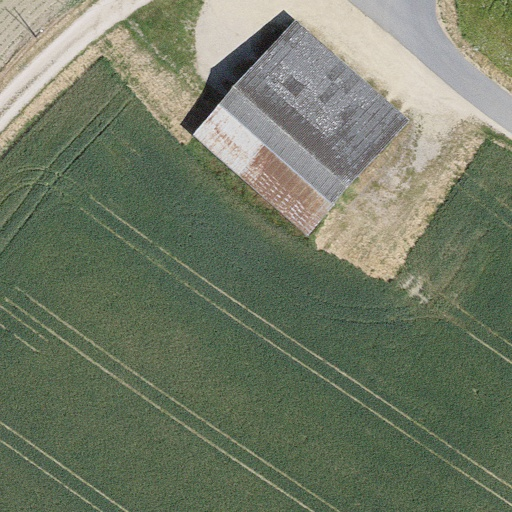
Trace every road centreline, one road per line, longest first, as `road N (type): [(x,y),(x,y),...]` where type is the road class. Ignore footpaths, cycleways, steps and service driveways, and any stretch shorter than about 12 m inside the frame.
road 1 (track): [(382,0),(511,113)]
road 2 (track): [(0,118),(78,18),(118,0)]
